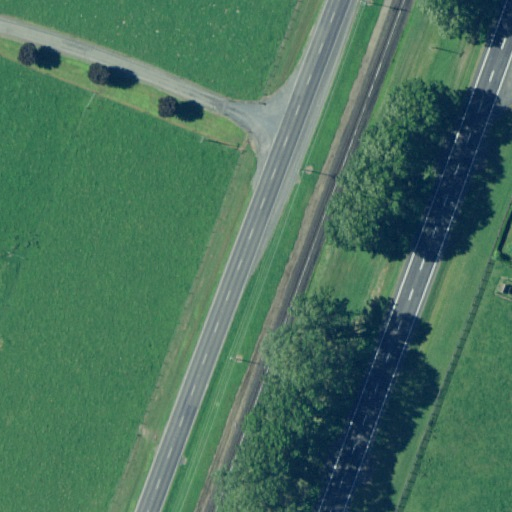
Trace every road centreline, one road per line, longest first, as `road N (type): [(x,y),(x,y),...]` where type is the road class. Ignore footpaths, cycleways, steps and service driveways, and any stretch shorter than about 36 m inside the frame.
road 1 (secondary): [(147,511),(337,0)]
road 2 (primary): [(330,511),(511,20)]
road 3 (track): [(0,28),(286,134)]
